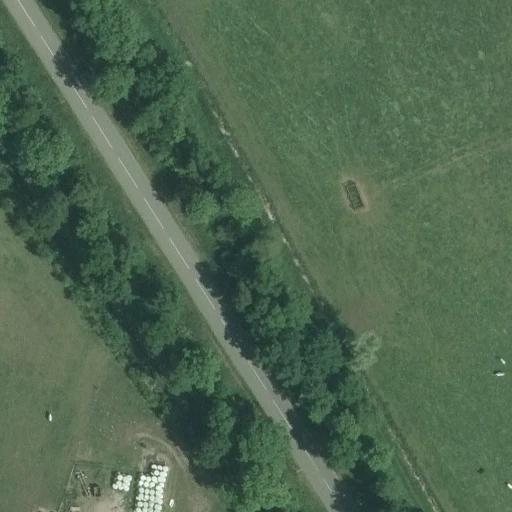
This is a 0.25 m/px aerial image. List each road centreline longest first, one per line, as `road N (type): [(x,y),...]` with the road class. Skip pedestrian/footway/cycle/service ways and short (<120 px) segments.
road 1 (tertiary): [(345,511),(19,0)]
road 2 (track): [(431,511),(107,0)]
road 3 (track): [(0,142),(270,511)]
